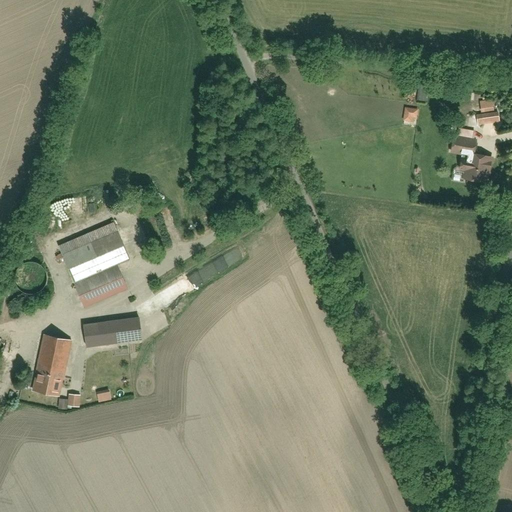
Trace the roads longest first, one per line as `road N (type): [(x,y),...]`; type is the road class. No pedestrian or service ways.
road 1 (residential): [(444,511),(244,59)]
road 2 (residential): [(466,511),(511,237)]
road 3 (residential): [(244,59),(511,69)]
